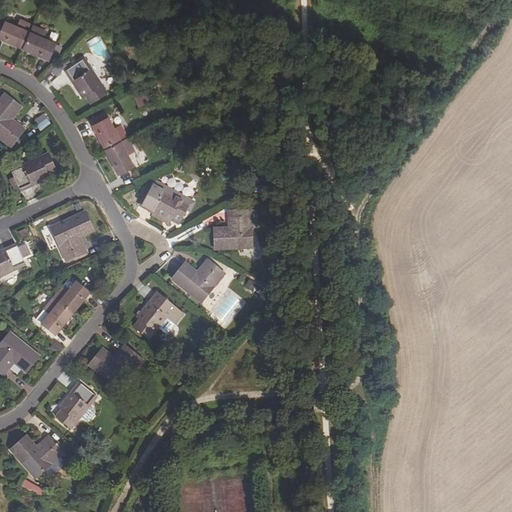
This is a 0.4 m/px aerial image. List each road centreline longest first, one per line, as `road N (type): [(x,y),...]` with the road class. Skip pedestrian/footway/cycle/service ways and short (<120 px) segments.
road 1 (track): [(502,0),(363,210),(354,243),(365,374),(351,386),(297,391)]
road 2 (residential): [(0,424),(23,411),(126,281),(129,258),(95,183)]
road 3 (track): [(297,391),(177,409),(148,450)]
road 4 (residential): [(95,183),(43,97),(0,71)]
